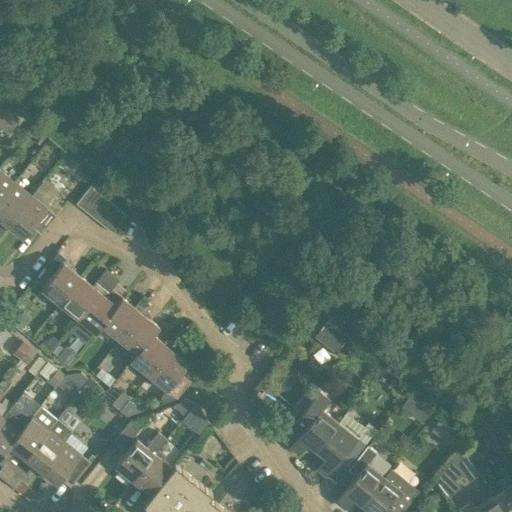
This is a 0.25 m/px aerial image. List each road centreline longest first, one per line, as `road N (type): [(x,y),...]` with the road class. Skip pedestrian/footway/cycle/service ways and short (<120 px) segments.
road 1 (residential): [(0,279),(22,272),(62,225),(158,266),(234,363),(232,398),(316,511)]
road 2 (secondary): [(511,189),(224,0)]
